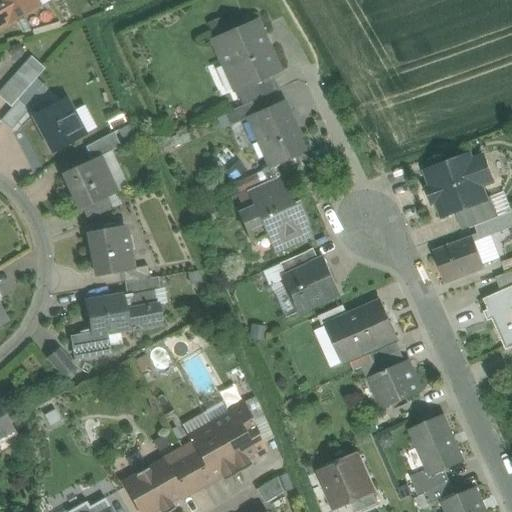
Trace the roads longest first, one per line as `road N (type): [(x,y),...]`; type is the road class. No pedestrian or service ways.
road 1 (residential): [(511,486),(369,210)]
road 2 (residential): [(0,359),(31,325),(46,274),(31,216),(0,184)]
